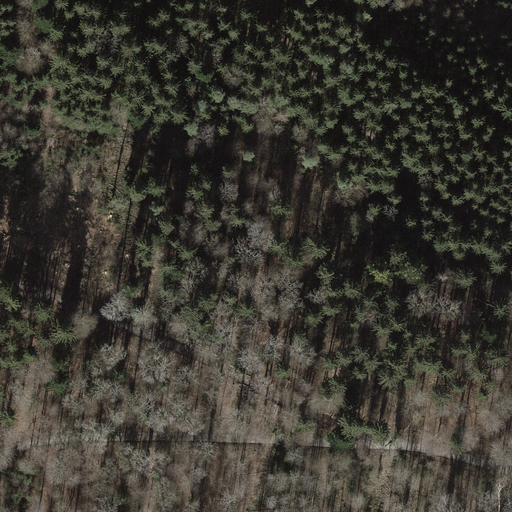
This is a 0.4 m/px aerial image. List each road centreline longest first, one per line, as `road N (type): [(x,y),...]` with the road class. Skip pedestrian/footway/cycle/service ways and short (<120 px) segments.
road 1 (track): [(511,470),(386,444),(93,435),(37,440),(0,457)]
road 2 (track): [(386,444),(120,318),(0,272)]
road 3 (track): [(511,231),(394,161),(248,0)]
